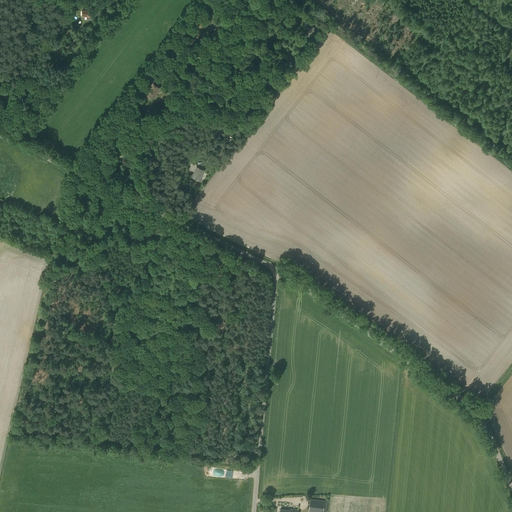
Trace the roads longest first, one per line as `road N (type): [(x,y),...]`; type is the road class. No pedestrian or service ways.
road 1 (tertiary): [(279,272),(470,406),(511,488)]
road 2 (tertiary): [(279,272),(0,136)]
road 3 (unclassified): [(253,511),(279,272)]
road 4 (unknown): [(140,204),(197,97)]
